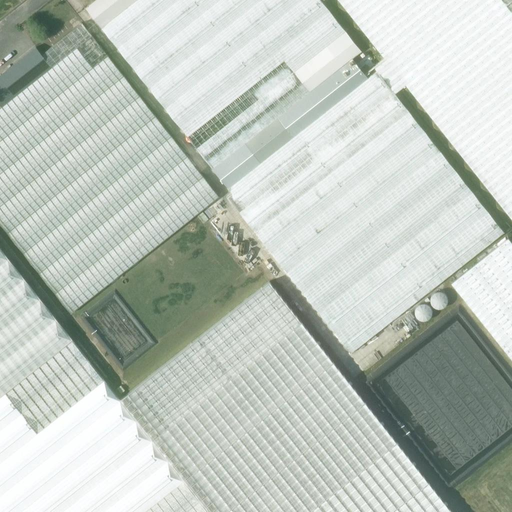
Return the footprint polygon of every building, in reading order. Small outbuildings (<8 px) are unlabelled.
[(504,232),(393,90),(377,71),(368,78),(352,59),(361,52),(320,0),(94,0),(85,8),(228,188),(223,192),(350,353),(504,232)] [(511,0),(337,0),(385,60),(374,68),(377,71),(393,90),(403,82),(511,220),(511,0)] [(219,196),(82,23),(41,54),(52,68),(1,107),(0,107),(0,223),(71,313),(219,196)] [(52,68),(41,54),(36,47),(0,75),(0,105),(1,107),(52,68)] [(511,242),(508,238),(451,283),(511,360),(511,242)] [(208,511),(120,399),(0,248),(0,511),(208,511)] [(269,281),(120,399),(208,511),(452,511),(400,447),(269,281)] [(446,304),(445,291),(429,292),(431,306),(446,304)] [(395,388),(455,469),(511,426),(511,377),(485,341),(479,345),(460,319),(372,384),(375,388),(380,384),(388,394),(395,388)]
